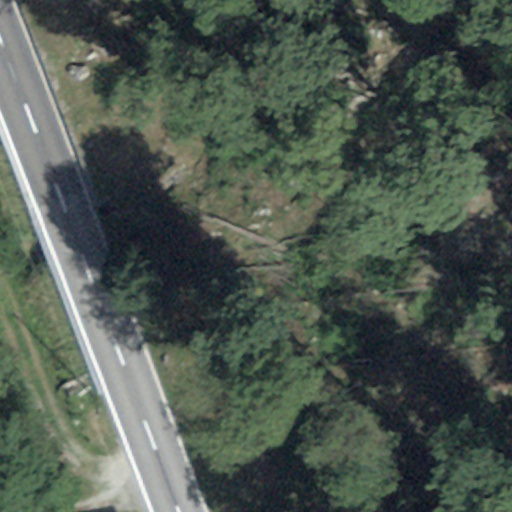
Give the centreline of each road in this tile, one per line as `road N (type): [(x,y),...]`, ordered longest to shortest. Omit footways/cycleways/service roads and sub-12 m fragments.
road 1 (tertiary): [(178,511),(0,59)]
road 2 (track): [(159,458),(96,477),(57,450),(24,342),(0,306)]
